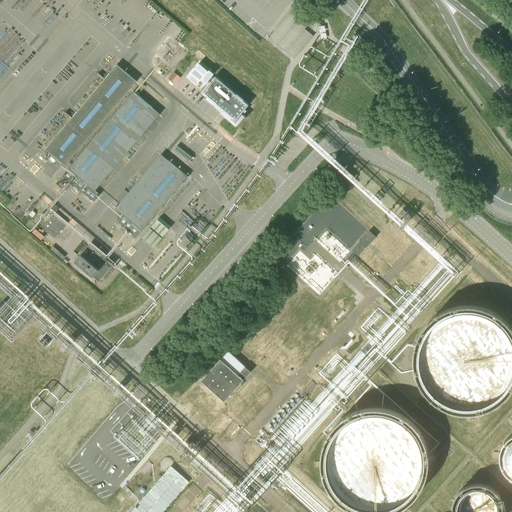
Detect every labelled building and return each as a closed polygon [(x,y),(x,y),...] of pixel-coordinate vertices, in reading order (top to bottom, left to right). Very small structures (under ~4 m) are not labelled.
[(275,29),(269,37),(296,57),(314,34),(305,27),(310,20),(298,10),(293,6),(275,29)] [(187,76),(196,84),(208,70),(199,62),(187,76)] [(38,157),(45,163),(51,156),(63,167),(135,82),(115,65),(38,157)] [(202,92),(207,96),(206,97),(207,98),(207,97),(228,114),(227,115),(235,122),(242,114),(246,118),(247,117),(244,115),(247,111),(245,109),(249,104),(216,76),(202,92)] [(54,184),(62,190),(68,182),(93,203),(99,196),(86,186),(116,151),(120,154),(127,146),(123,142),(152,108),(133,91),(54,184)] [(140,194),(122,215),(116,222),(135,239),(188,176),(169,160),(147,186),(142,183),(136,191),(140,194)] [(42,228),(54,239),(65,225),(53,215),(42,228)] [(158,219),(151,227),(163,237),(170,229),(158,219)] [(152,249),(163,237),(151,227),(141,239),(152,249)] [(359,242),(366,248),(376,237),(369,230),(359,242)] [(74,262),(98,282),(113,264),(89,244),(74,262)] [(56,255),(63,261),(65,257),(59,252),(56,255)] [(429,396),(441,405),(454,411),(469,413),(484,411),(497,405),(509,396),(511,392),(511,320),(509,317),(497,308),(484,302),(469,300),(455,302),(441,308),(429,317),(420,328),(415,342),(413,357),(415,371),(420,385),(429,396)] [(197,337),(207,345),(213,338),(203,330),(197,337)] [(201,380),(224,402),(251,372),(228,351),(201,380)] [(178,364),(182,367),(187,362),(183,358),(178,364)] [(337,500),(349,508),(357,511),(395,511),(404,508),(416,500),(424,488),(430,475),(432,461),(430,446),(424,433),(416,422),(404,413),(391,407),(376,405),(362,407),(349,413),(337,422),(329,433),(323,446),(321,461),(323,475),(329,488),(337,500)] [(507,475),(511,478),(511,433),(507,438),(502,443),(500,450),(499,456),(500,463),(502,469),(507,475)] [(159,511),(162,511),(184,488),(166,471),(143,497),(159,511)] [(503,511),(504,509),(503,502),(501,496),(496,490),(491,486),(485,484),(478,483),(471,484),(465,486),(459,490),(455,496),(453,502),(452,509),(452,511),(503,511)]
